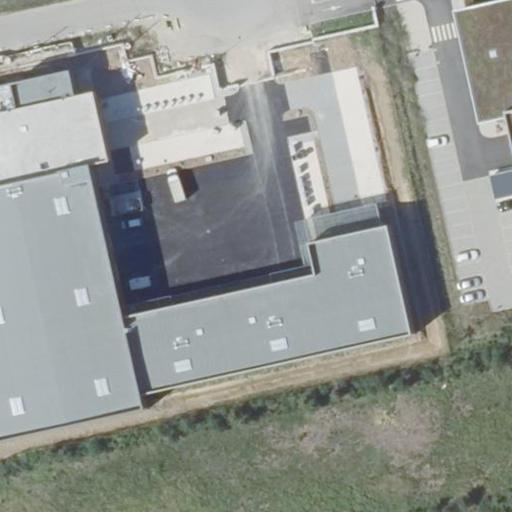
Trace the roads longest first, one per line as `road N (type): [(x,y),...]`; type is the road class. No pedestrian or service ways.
road 1 (unclassified): [(0,34),(140,0)]
road 2 (unclassified): [(282,0),(287,19),(175,41)]
